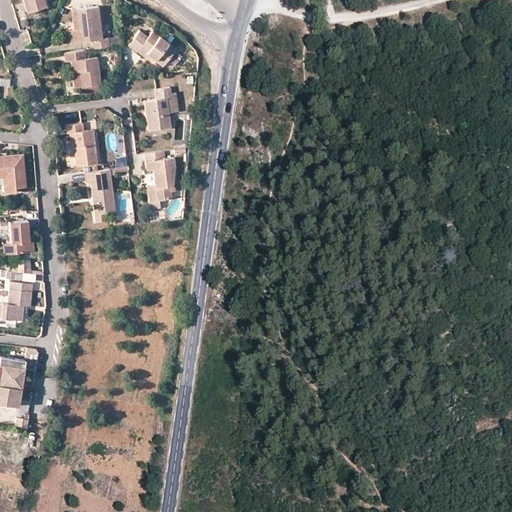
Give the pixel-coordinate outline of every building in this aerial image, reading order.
[(22,0),(26,12),(46,6),(43,0),(22,0)] [(92,49),(108,48),(107,39),(102,40),(97,8),(77,10),(79,30),(74,31),(72,31),(74,44),(91,41),(92,49)] [(71,11),(74,31),(79,30),(77,10),(71,11)] [(136,53),(137,52),(139,49),(153,59),(163,67),(176,49),(152,32),(147,38),(138,31),(127,47),(136,53)] [(151,62),(153,59),(139,49),(137,52),(151,62)] [(83,51),(64,53),(64,61),(71,60),(74,87),(99,83),(96,58),(85,58),(83,51)] [(157,99),(144,100),(148,130),(171,127),(169,110),(167,97),(172,97),(171,92),(171,86),(156,88),(157,99)] [(167,97),(169,110),(178,109),(176,91),(171,92),(172,97),(167,97)] [(81,123),(66,124),(67,133),(69,133),(71,148),(75,148),(77,166),(96,164),(94,145),(89,145),(87,130),(82,130),(81,123)] [(164,158),(163,151),(144,153),(145,160),(164,158)] [(114,156),(115,164),(126,163),(124,155),(114,156)] [(0,156),(0,177),(1,177),(2,184),(2,193),(15,192),(14,187),(24,186),(21,156),(1,158),(1,157),(0,156)] [(164,158),(145,160),(146,171),(153,170),(154,185),(156,200),(159,200),(171,199),(169,186),(173,186),(175,167),(174,156),(164,158)] [(126,164),(114,167),(116,176),(128,172),(126,164)] [(99,171),(83,173),(84,181),(89,181),(91,199),(95,198),(97,214),(103,213),(113,212),(109,178),(100,179),(99,171)] [(156,200),(154,185),(147,186),(149,201),(156,200)] [(95,198),(91,199),(94,222),(104,221),(103,213),(97,214),(95,198)] [(160,207),(159,200),(156,200),(149,201),(150,209),(160,207)] [(158,210),(145,211),(146,222),(159,221),(158,210)] [(9,242),(6,242),(7,253),(28,252),(25,221),(8,222),(8,226),(9,242)] [(20,272),(30,273),(29,261),(19,263),(20,272)] [(6,303),(0,303),(0,302),(0,318),(19,320),(21,311),(21,305),(24,306),(28,306),(31,283),(8,281),(6,303)] [(34,348),(25,347),(24,354),(37,356),(37,350),(34,348)] [(14,367),(15,359),(0,357),(0,397),(17,400),(19,388),(15,387),(16,383),(20,384),(22,368),(14,367)] [(23,360),(15,359),(14,367),(22,368),(23,360)] [(128,434),(134,391),(74,382),(68,425),(128,434)] [(0,397),(0,404),(17,406),(17,400),(0,397)] [(28,419),(16,417),(14,428),(26,430),(28,419)] [(47,511),(115,511),(120,483),(53,472),(47,511)]
